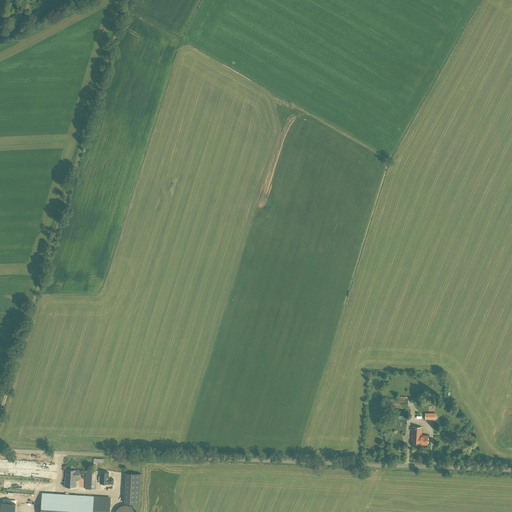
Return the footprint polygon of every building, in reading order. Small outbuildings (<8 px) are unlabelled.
[(407,399),(407,397),(397,396),(397,399),(389,398),(389,407),(407,408),(408,399),(407,399)] [(422,434),(422,427),(412,426),(411,437),(412,437),(412,444),(420,444),(420,438),(418,438),(418,434),(422,434)] [(420,438),(420,444),(428,444),(428,435),(422,435),(422,427),(422,434),(418,434),(418,438),(420,438)] [(79,478),(80,470),(77,470),(66,470),(66,476),(65,476),(65,487),(76,487),(76,480),(79,480),(79,478)] [(100,476),(100,483),(109,484),(109,483),(113,483),(113,479),(109,478),(109,476),(109,472),(101,472),(101,476),(100,476)] [(126,472),(124,503),(140,504),(141,473),(126,472)] [(109,511),(111,497),(42,494),(40,511),(109,511)] [(1,500),(0,511),(15,511),(16,500),(1,500)]
